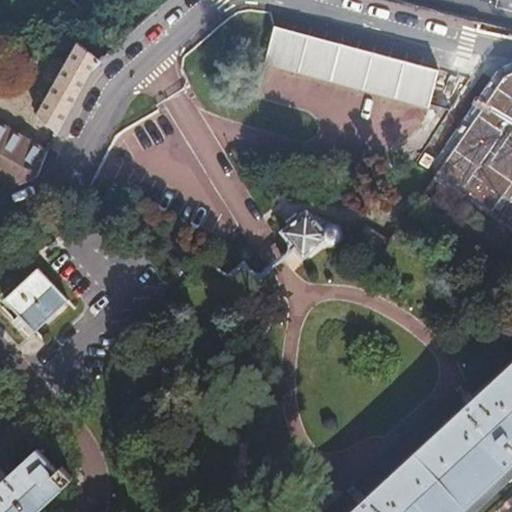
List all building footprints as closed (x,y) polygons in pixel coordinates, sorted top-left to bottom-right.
[(0,0),(0,29),(2,32),(74,21),(82,14),(69,0),(0,0)] [(114,0),(97,0),(91,5),(92,6),(92,7),(93,7),(93,8),(94,8),(95,9),(96,9),(97,9),(99,10),(100,10),(101,10),(102,9),(103,9),(104,9),(105,8),(106,8),(114,0)] [(275,30),(265,62),(429,106),(439,72),(275,30)] [(91,70),(100,62),(74,43),(35,115),(56,132),(91,70)] [(511,70),(510,70),(481,112),(492,118),(489,123),(495,126),(499,121),(511,100),(511,70)] [(471,126),(434,177),(453,192),(461,180),(461,172),(479,186),(505,148),(471,126)] [(36,176),(45,152),(0,127),(0,178),(13,185),(36,176)] [(511,234),(453,192),(434,177),(378,257),(469,323),(511,264),(511,234)] [(303,216),(281,240),(284,243),(286,246),(287,250),(287,254),(285,258),(283,261),(294,252),(301,259),(320,244),(324,245),(328,245),(332,244),(335,242),(338,239),(340,235),(340,231),(303,216)] [(36,269),(3,298),(18,315),(12,322),(19,329),(26,323),(32,330),(65,300),(36,269)] [(459,511),(511,463),(511,359),(349,511),(459,511)] [(0,511),(40,511),(77,480),(67,469),(61,473),(39,450),(9,476),(4,471),(0,474),(0,511)] [(511,463),(459,511),(470,511),(511,473),(511,463)]
